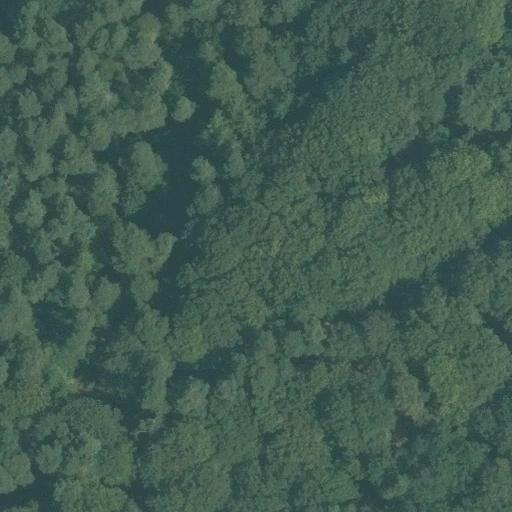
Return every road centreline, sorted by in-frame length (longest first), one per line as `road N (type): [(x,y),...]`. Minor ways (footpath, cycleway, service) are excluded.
road 1 (track): [(0,434),(511,190)]
road 2 (track): [(136,511),(511,328)]
road 3 (track): [(114,511),(0,291)]
